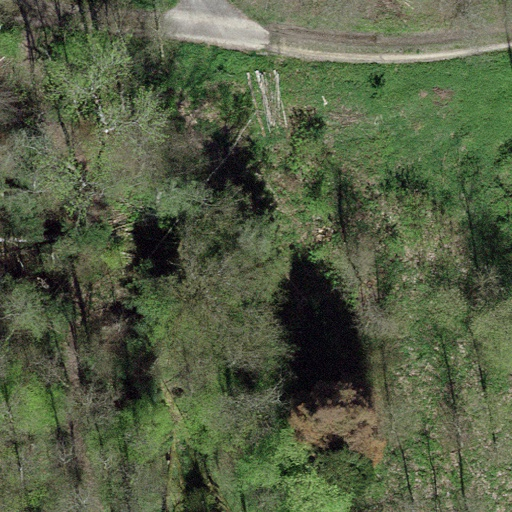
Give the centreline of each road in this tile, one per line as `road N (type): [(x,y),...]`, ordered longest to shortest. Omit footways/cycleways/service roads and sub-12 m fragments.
road 1 (track): [(236,35),(370,53),(511,41)]
road 2 (track): [(236,35),(0,4)]
